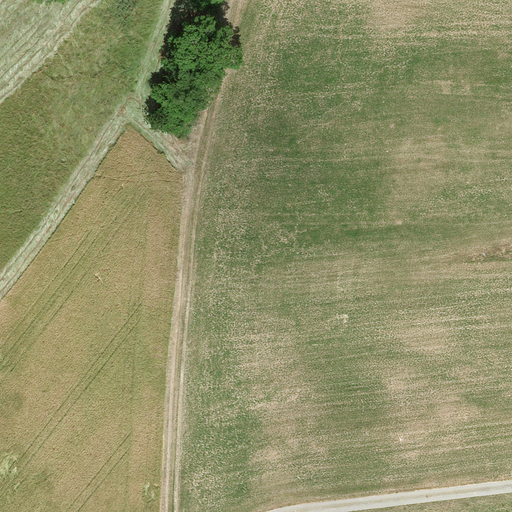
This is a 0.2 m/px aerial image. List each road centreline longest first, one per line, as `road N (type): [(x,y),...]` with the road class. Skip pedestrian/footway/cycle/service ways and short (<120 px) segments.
road 1 (track): [(175,511),(180,311),(193,189),(236,0)]
road 2 (track): [(290,511),(511,484)]
